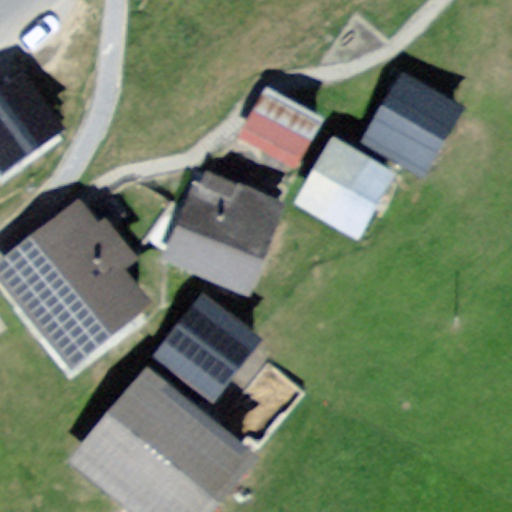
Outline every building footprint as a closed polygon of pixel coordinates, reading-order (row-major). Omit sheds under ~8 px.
[(85,127),(45,72),(0,103),(0,138),(23,171),(85,127)] [(485,118),(420,81),(385,143),(450,180),(485,118)] [(335,122),(276,91),(248,144),(307,175),(335,122)] [(415,187),(354,147),(314,206),(376,246),(415,187)] [(306,219),(209,181),(177,262),(273,300),(306,219)] [(185,319),(98,214),(14,283),(101,388),(185,319)] [(288,357),(219,307),(180,361),(249,411),(288,357)] [(0,342),(0,361),(9,356),(0,342)] [(243,511),(283,461),(163,369),(94,459),(163,511),(243,511)]
